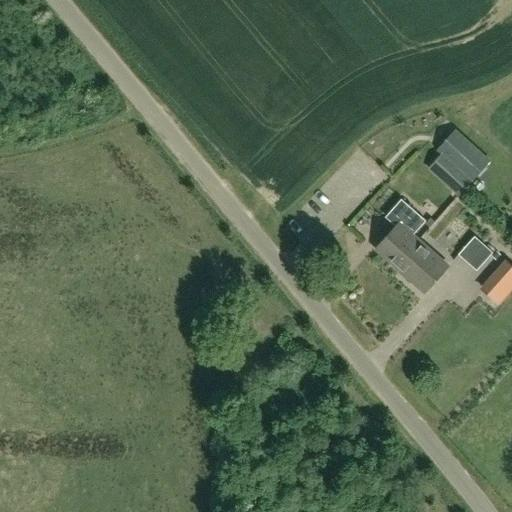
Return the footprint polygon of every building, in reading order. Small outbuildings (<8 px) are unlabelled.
[(474,180),(490,162),(457,132),(441,150),(444,152),(474,180)] [(459,196),(474,180),(444,152),(428,169),(459,196)] [(395,265),(418,240),(413,235),(426,221),(402,199),(385,217),(396,226),(376,248),(395,265)] [(475,236),(463,249),(472,257),(484,244),(475,236)] [(418,240),(395,265),(426,292),(448,267),(418,240)] [(506,293),(511,286),(511,266),(507,262),(491,280),(506,293)] [(376,334),(386,326),(377,314),(367,322),(376,334)]
